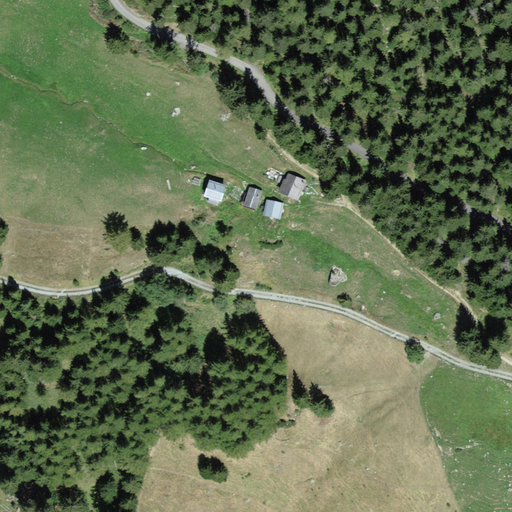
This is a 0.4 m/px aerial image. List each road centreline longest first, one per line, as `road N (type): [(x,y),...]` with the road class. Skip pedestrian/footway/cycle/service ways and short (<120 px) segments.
road 1 (track): [(511,376),(320,304),(211,288),(162,269),(56,293),(0,278)]
road 2 (unclassified): [(511,230),(300,118),(234,59),(140,21),(117,0)]
road 3 (track): [(353,205),(450,291),(511,360)]
road 4 (track): [(197,163),(223,165),(295,204),(353,205)]
road 5 (track): [(269,92),(281,146),(353,205)]
